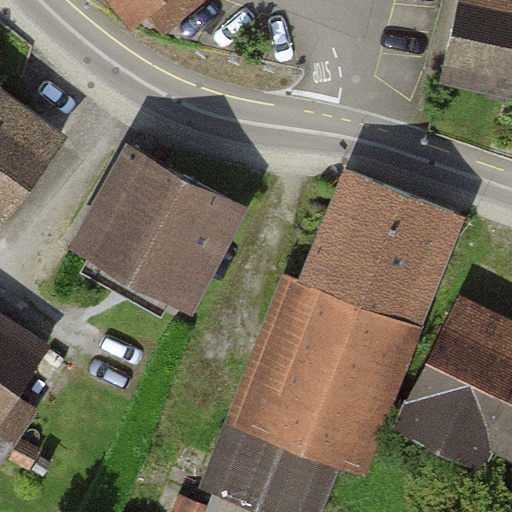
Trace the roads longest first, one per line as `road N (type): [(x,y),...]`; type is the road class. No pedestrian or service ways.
road 1 (residential): [(56,0),(155,77),(211,104),(336,126)]
road 2 (residential): [(336,126),(511,180)]
road 3 (residential): [(314,0),(343,63),(336,126)]
